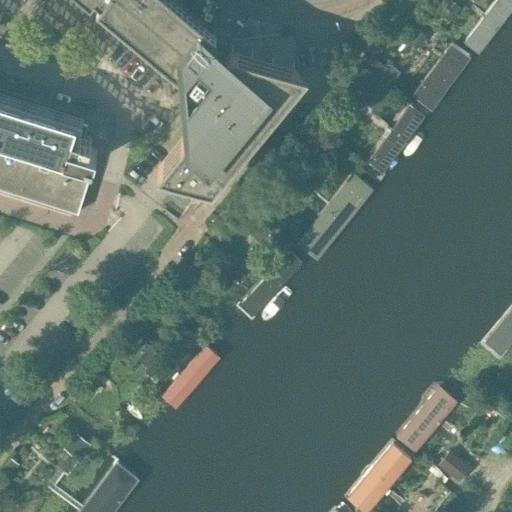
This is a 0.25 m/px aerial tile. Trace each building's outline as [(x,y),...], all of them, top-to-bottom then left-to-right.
[(177,0),(98,0),(97,2),(180,72),(185,124),(186,131),(157,166),(177,172),(211,181),(211,182),(212,181),(213,181),(213,180),(226,165),(227,164),(227,163),(239,148),(240,148),(241,147),(253,131),(254,131),(254,130),(267,115),(268,115),(268,114),(281,98),(282,98),(282,97),(307,67),(231,44),(225,50),(222,48),(222,47),(223,46),(223,44),(223,43),(222,42),(222,41),(221,40),(220,40),(218,40),(217,40),(216,40),(215,40),(214,41),(210,38),(215,31),(177,0)] [(511,0),(495,0),(464,42),(477,52),(511,5),(511,0)] [(414,96),(428,106),(467,52),(453,42),(414,96)] [(376,81),(364,96),(376,105),(388,91),(376,81)] [(0,187),(11,191),(37,107),(3,97),(0,107),(0,187)] [(409,103),(363,159),(379,171),(424,116),(409,103)] [(54,204),(80,121),(75,120),(75,119),(74,118),(74,119),(37,107),(11,191),(54,204)] [(89,175),(96,150),(88,147),(91,139),(87,138),(83,137),(87,123),(80,121),(54,204),(76,211),(77,212),(89,175)] [(347,174),(298,237),(313,249),(362,186),(347,174)] [(289,252),(241,304),(253,315),(301,263),(289,252)] [(511,312),(489,342),(505,354),(511,344),(511,312)] [(206,346),(163,395),(175,405),(218,357),(206,346)] [(441,384),(399,432),(416,447),(458,398),(441,384)] [(394,442),(350,495),(369,510),(412,457),(394,442)] [(459,477),(468,465),(450,450),(440,463),(447,468),(459,477)] [(119,463),(81,511),(114,511),(140,479),(119,463)] [(426,478),(432,483),(437,477),(431,472),(426,478)]
